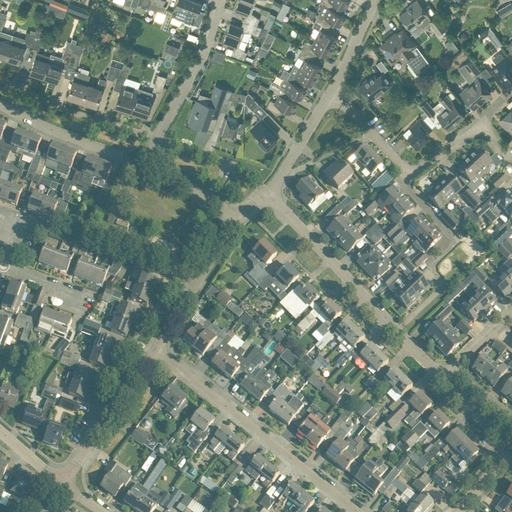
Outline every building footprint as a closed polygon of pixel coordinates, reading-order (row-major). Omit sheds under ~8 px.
[(138,4),(148,8),(151,0),(131,0),(130,6),(136,8),(138,4)] [(151,0),(148,8),(163,13),(165,7),(161,5),(163,0),(151,0)] [(182,20),(189,0),(177,0),(173,12),(167,10),(160,27),(167,30),(173,17),(182,20)] [(201,3),(193,0),(189,0),(182,20),(199,27),(204,12),(198,9),(200,3),(201,3)] [(245,15),(243,21),(256,27),(256,26),(259,19),(251,13),(254,6),(239,0),(235,11),(245,15)] [(274,0),(270,6),(278,10),(281,4),(274,0)] [(320,0),(320,2),(323,5),(328,7),(333,10),(336,5),(344,9),(349,0),(320,0)] [(399,15),(415,37),(419,34),(421,32),(421,30),(420,27),(417,23),(428,15),(417,0),(416,0),(409,5),(410,7),(399,15)] [(497,10),(501,17),(511,10),(511,5),(510,2),(497,10)] [(323,5),(315,19),(329,27),(332,22),(340,26),(345,16),(333,10),(328,7),(323,5)] [(74,13),(82,16),(87,18),(89,12),(76,8),(74,13)] [(437,15),(436,16),(430,21),(439,34),(444,30),(447,34),(449,33),(446,29),(447,28),(437,15)] [(152,24),(160,27),(162,21),(154,18),(152,24)] [(314,28),(310,35),(332,47),(337,38),(326,32),(329,27),(315,19),(312,27),(314,28)] [(230,23),(226,34),(241,39),(244,32),(254,33),(256,27),(243,21),(241,27),(230,23)] [(266,21),(263,27),(269,29),(272,24),(266,21)] [(106,32),(107,28),(92,22),(89,31),(104,36),(102,41),(108,43),(112,34),(106,32)] [(479,33),(483,38),(487,35),(496,48),(502,44),(489,25),(479,33)] [(119,38),(121,32),(115,29),(112,35),(119,38)] [(259,34),(258,36),(264,38),(268,31),(266,31),(261,29),(259,34)] [(35,36),(31,47),(39,49),(44,32),(37,30),(35,36)] [(269,31),(265,38),(268,40),(273,40),(275,35),(269,31)] [(388,41),(382,46),(388,55),(386,57),(390,61),(392,64),(401,57),(403,57),(407,62),(416,75),(430,64),(416,46),(410,51),(408,48),(413,44),(408,39),(402,31),(392,39),(390,37),(386,39),(388,41)] [(198,41),(200,36),(189,33),(188,39),(198,41)] [(0,56),(5,58),(13,35),(13,34),(10,42),(0,38),(0,56)] [(31,47),(35,36),(27,34),(25,39),(13,35),(5,58),(18,62),(24,47),(23,46),(23,44),(31,47)] [(241,39),(226,34),(222,44),(233,48),(230,55),(244,60),(246,53),(238,47),(241,39)] [(301,49),(303,50),(316,57),(319,52),(327,57),(332,47),(310,35),(309,36),(315,39),(313,43),(306,40),(301,49)] [(458,48),(451,39),(444,43),(448,49),(445,51),(448,55),(458,48)] [(166,43),(161,56),(174,61),(179,48),(166,43)] [(72,52),(68,64),(68,65),(75,68),(83,46),(75,44),(72,52)] [(68,64),(72,52),(64,50),(62,57),(51,54),(43,77),(56,81),(61,66),(62,61),(68,64)] [(303,50),(295,65),(316,76),(321,67),(313,63),(316,57),(303,50)] [(30,73),(43,77),(51,54),(50,54),(50,56),(37,52),(30,73)] [(491,59),(497,67),(494,69),(502,80),(499,83),(503,89),(503,90),(502,91),(503,92),(504,91),(509,91),(510,92),(509,91),(509,89),(511,87),(511,65),(507,59),(506,60),(502,54),(499,53),(491,59)] [(225,75),(223,81),(229,83),(235,64),(216,58),(212,70),(225,75)] [(470,58),(463,64),(474,77),(481,71),(470,58)] [(380,61),(376,64),(382,73),(383,73),(387,70),(380,61)] [(123,69),(118,78),(124,81),(131,67),(125,64),(123,69)] [(115,77),(118,78),(123,69),(111,65),(106,78),(114,81),(115,77)] [(295,65),(287,79),(300,87),(303,81),(311,86),(316,76),(295,65)] [(67,96),(81,101),(87,84),(90,75),(80,72),(74,70),(70,80),(72,80),(67,96)] [(369,101),(391,84),(383,73),(382,73),(376,77),(374,75),(358,87),(369,101)] [(166,77),(158,74),(153,90),(161,93),(166,77)] [(87,84),(81,101),(96,106),(101,89),(103,90),(106,80),(100,78),(96,88),(87,84),(90,75),(87,84)] [(268,89),(279,95),(289,100),(292,95),(300,99),(306,90),(300,87),(287,79),(284,78),(279,86),(272,82),(268,89)] [(461,93),(467,100),(473,108),(490,94),(478,79),(461,93)] [(135,96),(137,89),(129,87),(130,85),(123,83),(120,91),(115,106),(130,111),(135,96)] [(255,83),(251,89),(256,92),(260,86),(255,83)] [(197,101),(189,123),(200,127),(201,126),(204,127),(204,128),(205,128),(210,114),(218,117),(220,111),(224,97),(227,98),(231,93),(232,91),(215,86),(212,97),(209,105),(197,101)] [(135,96),(130,111),(146,116),(150,101),(153,93),(146,90),(143,99),(135,96)] [(224,97),(220,111),(228,113),(232,100),(237,101),(237,93),(232,91),(227,98),(224,97)] [(245,101),(244,104),(247,104),(253,110),(260,104),(248,92),(246,95),(245,101)] [(289,100),(279,95),(275,103),(270,100),(266,107),(279,114),(282,109),(291,113),(296,103),(289,100)] [(437,116),(442,121),(448,129),(449,128),(448,127),(456,120),(457,121),(464,116),(453,103),(446,95),(441,100),(447,107),(437,116)] [(423,97),(417,102),(429,117),(435,112),(426,101),(425,101),(423,97)] [(410,98),(407,103),(413,106),(416,102),(410,98)] [(511,108),(501,119),(509,127),(507,129),(511,133),(511,108)] [(243,123),(239,123),(239,122),(224,117),(219,133),(233,138),(234,135),(235,135),(236,132),(243,132),(243,123)] [(421,117),(417,121),(409,128),(413,132),(407,138),(417,149),(426,140),(424,137),(432,129),(421,117)] [(261,118),(254,124),(259,129),(255,133),(262,140),(258,144),(266,152),(277,141),(274,138),(277,135),(261,118)] [(17,131),(10,148),(16,150),(15,154),(21,157),(29,136),(17,131)] [(33,161),(28,173),(34,175),(40,160),(35,158),(41,140),(29,136),(21,157),(33,161)] [(47,160),(59,165),(65,149),(53,144),(47,160)] [(384,164),(366,145),(356,155),(351,150),(343,158),(352,168),(358,162),(371,175),(384,164)] [(5,147),(0,160),(0,162),(5,164),(10,152),(9,152),(10,149),(5,147)] [(65,149),(59,165),(71,169),(77,154),(65,149)] [(479,151),(469,161),(484,177),(489,172),(486,169),(491,164),(479,151)] [(81,176),(75,174),(73,181),(90,188),(100,163),(88,158),(81,176)] [(40,160),(34,175),(34,176),(41,178),(47,162),(40,160)] [(324,175),(331,182),(339,190),(353,177),(339,161),(324,175)] [(479,181),(484,177),(469,161),(459,171),(465,178),(461,182),(473,194),(483,185),(479,181)] [(0,200),(4,202),(10,186),(0,181),(0,178),(5,164),(0,162),(0,200)] [(100,163),(94,178),(106,183),(112,167),(100,163)] [(34,176),(34,175),(28,173),(26,179),(32,182),(34,176)] [(374,177),(368,183),(378,193),(392,180),(387,174),(378,182),(374,177)] [(502,175),(494,182),(491,184),(496,190),(507,180),(502,175)] [(41,178),(34,176),(32,182),(50,188),(52,182),(41,178)] [(449,177),(438,187),(451,200),(455,204),(459,201),(459,198),(456,195),(462,190),(449,177)] [(323,195),(314,185),(307,178),(296,189),(302,195),(299,198),(308,207),(313,202),(315,204),(323,195)] [(70,189),(72,183),(66,181),(65,181),(63,186),(70,189)] [(99,200),(105,203),(111,187),(104,185),(99,200)] [(10,186),(4,202),(16,207),(22,190),(10,186)] [(67,195),(70,189),(63,186),(61,193),(67,195)] [(451,200),(438,187),(428,197),(440,210),(451,200)] [(388,206),(392,211),(404,199),(394,189),(377,204),(383,210),(388,206)] [(463,197),(475,210),(481,204),(469,191),(463,197)] [(490,210),(498,219),(511,205),(511,203),(509,201),(511,198),(511,194),(508,191),(500,199),(499,197),(488,207),(483,203),(467,218),(475,226),(477,224),(479,219),(490,210)] [(28,211),(40,215),(46,200),(33,195),(28,211)] [(352,202),(348,198),(341,205),(345,209),(352,202)] [(404,199),(392,211),(397,216),(393,220),(397,225),(413,210),(404,199)] [(59,200),(57,204),(46,200),(40,215),(52,220),(54,214),(64,218),(69,204),(59,200)] [(366,215),(368,217),(377,207),(372,201),(362,211),(366,215)] [(356,206),(352,202),(345,209),(343,211),(347,215),(356,206)] [(330,223),(343,211),(345,209),(341,205),(326,219),(330,223)] [(511,205),(498,219),(505,226),(507,225),(511,229),(511,228),(511,205)] [(459,225),(447,212),(441,218),(453,230),(459,225)] [(328,231),(338,242),(352,229),(342,218),(328,231)] [(414,235),(419,240),(431,229),(422,218),(407,232),(411,237),(414,235)] [(118,221),(116,225),(127,229),(129,225),(118,221)] [(370,240),(380,230),(376,225),(366,235),(370,240)] [(390,241),(400,231),(395,225),(384,234),(390,241)] [(503,246),(508,240),(511,236),(511,233),(506,227),(490,243),(497,251),(503,246)] [(352,229),(338,242),(348,253),(363,239),(352,229)] [(431,229),(419,240),(424,245),(421,248),(425,253),(441,239),(431,229)] [(390,241),(384,234),(380,230),(370,240),(376,245),(383,239),(383,240),(391,248),(394,245),(390,241)] [(409,240),(400,231),(390,241),(394,245),(399,250),(409,240)] [(511,244),(508,240),(503,246),(511,255),(511,244)] [(252,264),(258,258),(266,266),(277,255),(264,242),(247,259),(252,264)] [(38,264),(52,269),(59,252),(53,250),(53,247),(46,244),(38,264)] [(81,247),(77,256),(82,257),(84,258),(88,248),(82,245),(81,247)] [(391,248),(399,257),(393,263),(398,269),(402,265),(408,259),(399,250),(394,245),(391,248)] [(357,262),(365,271),(382,255),(375,247),(373,249),(370,246),(357,259),(359,261),(357,262)] [(511,255),(503,246),(497,251),(507,261),(511,256),(511,255)] [(71,262),(74,254),(66,251),(65,254),(59,252),(52,269),(66,274),(71,262)] [(411,262),(417,269),(427,260),(420,253),(411,262)] [(382,255),(365,271),(374,280),(376,278),(377,280),(391,268),(389,266),(391,264),(382,255)] [(74,277),(88,282),(95,265),(89,263),(90,260),(84,258),(82,257),(77,268),(74,277)] [(402,265),(408,271),(404,274),(409,280),(404,284),(418,299),(429,289),(415,274),(415,275),(413,273),(417,269),(411,262),(408,259),(402,265)] [(95,265),(88,282),(102,288),(107,275),(106,275),(109,267),(102,264),(100,267),(95,265)] [(157,280),(151,277),(153,272),(136,265),(131,278),(129,278),(127,283),(136,287),(152,293),(157,280)] [(257,288),(268,276),(258,265),(249,274),(248,273),(244,277),(256,289),(257,288)] [(273,281),(268,276),(257,288),(262,293),(264,293),(268,288),(282,303),(287,298),(283,293),(288,288),(288,289),(299,278),(287,266),(273,281)] [(478,268),(474,272),(484,284),(489,280),(478,268)] [(484,284),(474,272),(468,278),(479,290),(485,285),(484,284)] [(418,299),(393,273),(382,283),(388,289),(388,288),(394,294),(393,295),(407,309),(418,299)] [(511,291),(511,285),(504,277),(500,281),(495,276),(489,282),(505,298),(511,291)] [(21,301),(26,288),(12,283),(11,284),(9,283),(7,290),(9,290),(7,296),(21,301)] [(147,306),(152,293),(136,287),(127,283),(125,290),(134,293),(131,300),(147,306)] [(287,298),(282,303),(283,304),(280,307),(284,312),(289,306),(292,309),(293,308),(301,316),(315,302),(316,302),(317,301),(317,300),(319,298),(307,286),(307,287),(299,296),(294,291),(287,298)] [(33,306),(40,309),(47,292),(39,289),(33,306)] [(114,291),(106,289),(104,294),(112,297),(114,291)] [(478,297),(473,302),(486,316),(493,310),(490,308),(494,304),(487,297),(481,291),(476,295),(478,297)] [(110,302),(112,297),(104,294),(102,300),(109,303),(110,302)] [(216,301),(226,308),(231,301),(221,294),(216,301)] [(21,301),(7,296),(1,310),(13,315),(13,314),(16,315),(21,301)] [(486,316),(473,302),(469,306),(467,304),(456,314),(462,320),(466,316),(474,323),(477,320),(480,322),(486,316)] [(131,324),(136,311),(119,305),(115,303),(110,316),(115,318),(131,324)] [(231,303),(227,309),(239,318),(243,313),(231,303)] [(316,332),(312,336),(319,343),(323,339),(329,333),(327,332),(334,325),(332,324),(334,322),(341,315),(330,303),(323,310),(322,312),(319,314),(320,314),(316,318),(323,325),(322,327),(316,332)] [(454,311),(449,306),(438,317),(442,322),(454,311)] [(52,331),(57,316),(44,311),(40,322),(38,322),(34,331),(50,337),(51,335),(50,335),(52,331)] [(19,314),(17,320),(34,327),(38,316),(32,314),(30,318),(19,314)] [(309,315),(294,331),(299,336),(302,333),(303,333),(315,321),(309,315)] [(67,333),(72,321),(57,316),(52,331),(50,335),(51,335),(64,340),(67,333)] [(0,318),(0,334),(12,339),(15,331),(10,330),(13,324),(11,323),(0,318)] [(131,324),(115,318),(110,332),(126,338),(131,324)] [(17,320),(15,326),(32,333),(34,327),(17,320)] [(85,320),(83,326),(99,332),(101,326),(85,320)] [(253,331),(257,325),(252,320),(247,326),(253,331)] [(341,337),(345,341),(356,330),(347,321),(336,332),(334,335),(338,339),(341,337)] [(473,331),(463,321),(458,326),(467,336),(473,331)] [(183,342),(193,349),(207,332),(212,326),(206,322),(201,329),(196,325),(183,342)] [(426,335),(436,346),(453,331),(449,326),(446,329),(440,322),(426,335)] [(99,332),(83,326),(80,333),(93,338),(89,348),(110,355),(115,343),(99,337),(97,337),(99,332)] [(285,336),(279,330),(272,337),(279,343),(285,336)] [(353,349),(364,338),(356,330),(345,341),(340,345),(347,352),(349,353),(353,349)] [(453,331),(436,346),(446,357),(460,344),(455,338),(457,335),(453,331)] [(217,349),(230,332),(227,336),(222,332),(216,339),(207,332),(193,349),(196,352),(195,353),(195,355),(199,358),(201,358),(202,357),(212,345),(217,349)] [(211,364),(221,372),(238,352),(237,352),(233,348),(232,349),(227,346),(235,336),(230,332),(217,349),(221,352),(211,364)] [(319,343),(315,347),(320,351),(333,338),(329,333),(323,339),(319,343)] [(12,339),(0,334),(0,349),(3,351),(8,337),(12,339)] [(46,348),(43,354),(60,360),(62,355),(64,352),(69,345),(63,340),(54,351),(55,352),(46,348)] [(491,347),(502,355),(506,350),(496,341),(491,347)] [(360,356),(369,365),(379,354),(371,345),(360,356)] [(110,355),(89,348),(94,350),(89,363),(105,369),(110,355)] [(238,352),(221,372),(231,380),(244,363),(240,360),(245,353),(240,349),(237,352),(238,352)] [(250,366),(261,352),(256,349),(245,362),(250,366)] [(4,356),(18,361),(20,355),(6,350),(4,356)] [(280,358),(293,369),(299,361),(286,350),(280,358)] [(70,361),(79,364),(81,358),(64,352),(62,358),(70,361)] [(267,357),(261,352),(250,366),(256,370),(267,357)] [(347,352),(337,362),(340,366),(341,367),(352,357),(349,353),(347,352)] [(379,354),(369,365),(377,374),(388,363),(379,354)] [(306,356),(301,361),(308,368),(310,366),(312,364),(313,363),(306,356)] [(312,364),(318,368),(325,361),(320,356),(313,363),(312,364)] [(472,371),(483,379),(494,366),(483,357),(472,371)] [(62,358),(60,365),(68,367),(68,366),(70,361),(62,358)] [(325,361),(318,368),(322,373),(330,366),(325,361)] [(12,366),(6,364),(0,380),(7,382),(12,366)] [(494,388),(504,374),(508,369),(502,365),(498,370),(494,366),(483,379),(494,388)] [(74,382),(89,387),(90,383),(91,383),(94,375),(79,369),(76,377),(69,375),(68,379),(74,382)] [(240,387),(250,395),(265,377),(268,374),(263,370),(253,381),(248,377),(240,387)] [(384,380),(393,389),(404,378),(395,370),(384,380)] [(313,386),(318,380),(313,375),(308,382),(313,386)] [(265,377),(250,395),(260,403),(271,388),(271,387),(267,384),(270,381),(265,377)] [(363,385),(368,389),(376,382),(371,377),(363,385)] [(404,378),(393,389),(401,398),(412,387),(404,378)] [(89,387),(74,382),(68,379),(66,385),(72,387),(69,395),(84,401),(87,392),(89,387)] [(338,395),(344,389),(349,385),(344,380),(333,391),(338,395)] [(511,402),(511,380),(501,394),(511,402)] [(380,386),(376,382),(368,389),(372,394),(380,386)] [(5,384),(4,386),(0,396),(1,396),(0,399),(0,403),(14,409),(17,400),(15,400),(18,393),(8,389),(9,385),(5,384)] [(60,397),(63,390),(46,384),(43,391),(50,393),(57,396),(60,397)] [(349,385),(344,389),(349,394),(353,390),(349,385)] [(338,395),(333,391),(328,386),(321,394),(336,406),(337,405),(342,399),(342,398),(338,395)] [(279,418),(298,394),(301,391),(296,387),(286,399),(281,395),(283,392),(278,388),(273,395),(278,399),(269,410),(279,418)] [(171,388),(162,399),(163,400),(162,402),(169,408),(166,412),(174,419),(179,413),(188,403),(185,401),(186,400),(171,388)] [(57,396),(50,393),(44,408),(51,411),(57,396)] [(279,418),(288,426),(303,407),(299,404),(303,398),(298,394),(279,418)] [(404,422),(413,430),(420,423),(416,420),(421,416),(431,406),(420,395),(410,405),(416,410),(404,422)] [(60,406),(67,409),(76,413),(79,405),(62,399),(60,406)] [(355,411),(342,399),(337,405),(345,411),(339,419),(340,419),(331,430),(326,426),(329,423),(329,420),(326,418),(325,419),(307,441),(310,444),(309,445),(315,450),(316,448),(317,449),(321,444),(325,448),(336,434),(345,424),(355,411)] [(367,404),(358,412),(363,418),(372,409),(367,404)] [(29,405),(28,408),(25,417),(26,417),(23,424),(38,430),(41,423),(39,422),(42,414),(32,410),(34,407),(29,405)] [(377,431),(383,436),(385,434),(380,429),(386,424),(392,430),(406,417),(403,414),(407,410),(402,405),(377,431)] [(377,414),(372,409),(363,418),(368,423),(377,414)] [(201,412),(194,420),(185,431),(191,436),(186,443),(189,445),(187,448),(194,454),(207,438),(203,435),(213,422),(215,419),(208,414),(206,417),(201,412)] [(420,423),(413,430),(411,432),(410,432),(401,441),(395,448),(404,455),(409,449),(410,450),(419,441),(419,440),(427,432),(434,439),(441,433),(441,434),(450,425),(438,413),(424,427),(420,423)] [(307,441),(325,419),(319,414),(315,418),(312,415),(297,433),(298,434),(297,436),(303,440),(304,439),(307,441)] [(369,423),(368,423),(363,418),(359,423),(365,428),(369,423)] [(144,420),(142,422),(142,426),(145,428),(149,428),(151,425),(151,421),(148,419),(144,420)] [(57,448),(63,432),(65,427),(49,421),(46,428),(49,429),(44,443),(57,448)] [(375,429),(369,423),(365,428),(373,435),(368,441),(374,446),(382,436),(383,436),(377,431),(375,432),(375,429)] [(352,429),(345,424),(336,434),(343,440),(352,429)] [(221,453),(226,446),(233,438),(222,429),(214,438),(215,439),(210,444),(211,445),(209,448),(214,452),(216,449),(221,453)] [(137,430),(132,436),(143,445),(161,458),(174,441),(172,439),(164,449),(162,447),(160,445),(157,445),(155,448),(154,446),(155,445),(155,442),(153,441),(150,441),(149,443),(147,441),(148,439),(137,430)] [(452,459),(468,443),(457,432),(450,439),(446,443),(441,449),(446,454),(448,452),(453,457),(451,459),(452,459)] [(354,442),(336,464),(346,472),(358,457),(353,453),(354,451),(357,453),(362,446),(363,440),(358,436),(354,442)] [(381,451),(388,441),(382,436),(374,446),(381,451)] [(237,456),(244,447),(233,438),(226,446),(232,451),(227,457),(232,462),(237,456)] [(336,464),(354,442),(350,438),(344,445),(339,440),(326,456),(336,464)] [(202,454),(208,446),(204,442),(198,451),(202,454)] [(467,464),(478,454),(468,443),(452,459),(461,469),(467,464)] [(421,470),(439,453),(430,444),(423,452),(427,455),(423,459),(422,458),(415,465),(421,470)] [(255,480),(259,475),(267,465),(257,457),(245,472),(255,480)] [(410,461),(404,457),(384,481),(390,486),(391,484),(395,479),(410,461)] [(365,488),(383,465),(384,464),(379,460),(374,466),(369,462),(355,480),(356,480),(354,482),(360,486),(361,485),(365,488)] [(0,481),(1,482),(4,474),(8,465),(0,461),(0,481)] [(132,477),(120,469),(111,463),(101,478),(106,481),(101,488),(115,497),(123,486),(125,487),(132,477)] [(227,472),(232,476),(238,467),(234,464),(227,472)] [(164,469),(158,465),(149,479),(154,483),(164,469)] [(267,489),(279,475),(267,465),(259,475),(266,481),(262,485),(267,489)] [(383,465),(365,488),(368,490),(367,492),(372,496),(374,495),(383,485),(378,481),(387,469),(383,465)] [(227,481),(231,485),(242,471),(238,467),(227,481)] [(193,468),(189,473),(195,477),(198,472),(193,468)] [(438,472),(432,479),(433,480),(443,490),(450,482),(438,472)] [(425,473),(418,481),(426,488),(433,480),(432,479),(425,473)] [(198,483),(215,495),(220,489),(202,476),(198,483)] [(419,500),(395,479),(391,484),(423,511),(426,511),(433,504),(423,495),(419,500)] [(8,483),(7,484),(4,493),(24,501),(25,499),(29,501),(32,494),(29,492),(32,486),(16,480),(14,485),(8,483)] [(417,480),(412,486),(421,494),(426,488),(418,481),(417,480)] [(423,511),(391,484),(390,486),(383,495),(389,500),(391,498),(397,503),(400,500),(403,503),(411,509),(408,511),(423,511)] [(288,501),(294,506),(303,494),(292,485),(282,497),(283,497),(278,503),(283,507),(288,501)] [(511,489),(502,504),(500,507),(505,511),(508,508),(511,502),(511,489)] [(181,493),(176,490),(164,507),(169,511),(181,493)] [(124,503),(136,511),(144,499),(132,491),(124,503)] [(170,497),(165,493),(158,503),(163,507),(170,497)] [(294,506),(289,511),(306,511),(314,503),(303,494),(294,506)] [(179,511),(185,511),(190,505),(193,501),(186,496),(176,510),(179,511)] [(263,508),(270,500),(266,497),(259,505),(263,508)] [(144,499),(136,511),(153,511),(156,507),(144,499)] [(274,503),(270,500),(263,508),(268,511),(274,503)] [(387,503),(381,511),(382,511),(390,511),(393,509),(387,503)]
